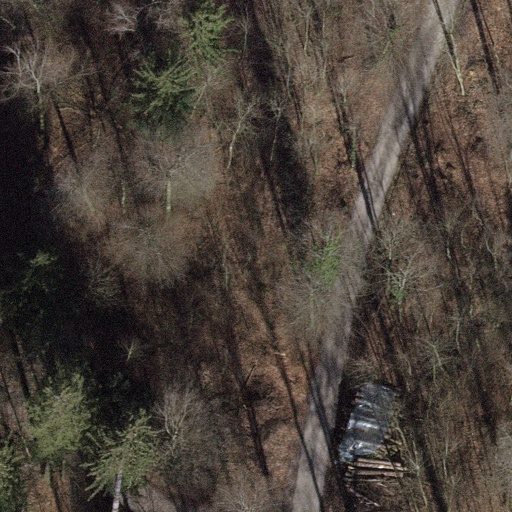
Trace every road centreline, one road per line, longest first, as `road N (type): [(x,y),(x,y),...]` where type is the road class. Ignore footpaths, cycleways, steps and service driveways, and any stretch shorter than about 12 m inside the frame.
road 1 (track): [(300,511),(355,243),(447,0)]
road 2 (track): [(163,511),(0,398)]
